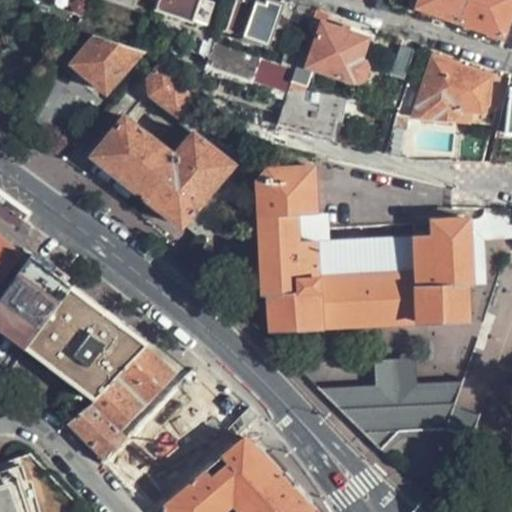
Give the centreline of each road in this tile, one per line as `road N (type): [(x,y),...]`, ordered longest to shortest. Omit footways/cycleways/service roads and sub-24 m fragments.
road 1 (tertiary): [(0,170),(215,336),(378,511)]
road 2 (residential): [(288,138),(511,184)]
road 3 (residential): [(125,511),(57,442),(0,421)]
